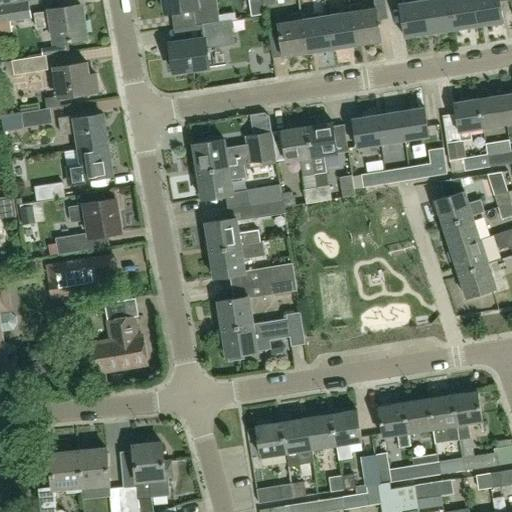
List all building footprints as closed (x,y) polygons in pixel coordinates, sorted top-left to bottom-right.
[(196,24),(219,21),(215,0),(163,0),(166,12),(194,8),(196,24)] [(264,11),(263,2),(262,0),(248,0),(250,14),(264,11)] [(405,37),(430,33),(425,0),(419,0),(400,3),(405,37)] [(425,0),(430,33),(454,29),(449,0),(425,0)] [(449,0),(454,29),(478,26),(474,0),(449,0)] [(474,0),(478,26),(503,22),(499,0),(474,0)] [(31,18),(28,1),(21,2),(21,1),(0,4),(0,32),(12,31),(10,21),(31,18)] [(350,4),(351,11),(357,45),(380,41),(375,7),(363,9),(362,2),(350,4)] [(79,4),(63,7),(50,9),(50,11),(34,13),(36,28),(52,25),(55,41),(84,36),(79,4)] [(327,15),(332,49),(357,45),(351,11),(327,15)] [(327,15),(303,19),(308,53),(332,49),(327,15)] [(219,21),(196,24),(196,26),(207,24),(209,37),(170,42),(175,72),(209,67),(205,48),(234,44),(230,19),(219,21)] [(308,53),(303,19),(278,23),(283,57),(308,53)] [(19,56),(17,38),(3,40),(5,58),(19,56)] [(46,55),(13,61),(15,75),(49,70),(46,55)] [(58,97),(63,96),(97,91),(94,73),(88,74),(86,63),(54,68),(58,97)] [(479,99),(483,128),(508,124),(504,95),(479,99)] [(455,103),(461,140),(470,139),(469,130),(483,128),(479,99),(455,103)] [(53,123),(51,108),(22,113),(24,128),(53,123)] [(400,112),(405,140),(429,136),(425,108),(400,112)] [(377,115),(381,143),(405,140),(400,112),(377,115)] [(80,148),(106,144),(102,114),(76,117),(76,115),(59,118),(61,134),(77,131),(80,148)] [(357,147),(381,143),(377,115),(353,119),(357,147)] [(306,126),(314,175),(326,173),(323,156),(337,154),(332,122),(306,126)] [(314,175),(306,126),(280,130),(285,162),(299,160),(302,177),(314,175)] [(272,131),(241,136),(243,150),(225,153),(223,139),(192,144),(196,172),(261,162),(262,166),(277,163),(272,131)] [(86,178),(111,174),(106,144),(80,148),(82,164),(67,167),(69,183),(86,181),(86,178)] [(408,167),(410,180),(448,174),(444,148),(429,150),(431,163),(408,167)] [(511,163),(511,150),(488,154),(490,167),(511,163)] [(463,158),(465,171),(490,167),(488,154),(463,158)] [(465,171),(463,158),(451,160),(453,173),(465,171)] [(261,162),(196,172),(201,200),(232,195),(229,180),(246,177),(244,168),(262,166),(261,162)] [(385,170),(387,184),(410,180),(408,167),(385,170)] [(363,187),(387,184),(385,170),(361,174),(363,187)] [(498,206),(511,201),(502,172),(489,177),(494,195),(498,206)] [(340,177),(343,198),(356,196),(353,175),(340,177)] [(35,186),(37,201),(66,197),(64,182),(35,186)] [(283,199),(281,185),(249,190),(251,203),(283,199)] [(316,188),(318,201),(332,199),(330,186),(316,188)] [(318,201),(316,188),(305,190),(307,203),(318,201)] [(434,200),(443,225),(472,215),(483,212),(479,199),(468,203),(464,191),(434,200)] [(89,237),(121,232),(115,198),(83,203),(83,205),(68,207),(71,222),(86,220),(89,237)] [(283,199),(251,203),(253,217),(285,212),(283,199)] [(511,216),(511,201),(498,206),(503,219),(511,216)] [(472,215),(443,225),(450,248),(450,249),(480,239),(472,215)] [(204,223),(209,250),(261,242),(259,230),(239,233),(236,218),(204,223)] [(511,246),(511,229),(495,235),(500,250),(511,246)] [(58,253),(88,249),(85,231),(56,236),(58,253)] [(454,260),(458,273),(488,263),(480,239),(450,249),(450,248),(447,251),(450,260),(454,260)] [(242,259),(265,255),(263,242),(261,242),(209,250),(213,278),(245,273),(242,259)] [(113,256),(48,266),(50,281),(50,282),(52,296),(88,291),(103,289),(101,272),(115,270),(113,256)] [(488,263),(458,273),(466,296),(496,287),(488,263)] [(293,264),(262,269),(264,282),(295,277),(293,264)] [(295,277),(264,282),(266,295),(297,291),(295,277)] [(5,361),(1,330),(12,329),(16,323),(15,316),(10,312),(7,291),(0,291),(0,383),(18,381),(15,360),(5,361)] [(222,329),(253,324),(249,296),(217,301),(222,329)] [(104,304),(106,316),(124,313),(122,301),(104,304)] [(226,356),(228,356),(229,361),(244,358),(243,354),(257,351),(256,342),(289,336),(291,346),(305,344),(300,312),(286,314),(287,318),(253,324),(222,329),(226,356)] [(137,336),(134,317),(107,322),(110,340),(88,344),(93,374),(147,364),(142,335),(137,336)] [(453,394),(460,439),(470,438),(468,423),(483,420),(478,390),(453,394)] [(428,398),(433,428),(448,426),(450,441),(460,439),(453,394),(428,398)] [(402,402),(408,432),(433,428),(428,398),(402,402)] [(410,445),(408,432),(402,402),(378,406),(383,437),(397,434),(399,447),(410,445)] [(356,410),(330,414),(335,444),(336,444),(338,460),(351,458),(349,442),(361,440),(356,410)] [(305,418),(310,448),(335,444),(330,414),(305,418)] [(310,448),(305,418),(279,422),(284,452),(310,448)] [(284,452),(279,422),(256,426),(261,456),(284,452)] [(123,487),(126,511),(140,511),(139,498),(151,497),(151,496),(166,494),(169,491),(168,477),(171,476),(169,460),(163,461),(161,443),(159,443),(156,440),(144,441),(142,445),(132,446),(136,486),(123,487)] [(77,451),(80,485),(109,482),(105,448),(77,451)] [(77,451),(63,452),(48,454),(52,488),(80,485),(77,451)] [(473,456),(464,457),(466,471),(500,465),(498,452),(473,456)] [(380,484),(390,482),(416,478),(414,465),(390,469),(387,453),(375,455),(380,484)] [(367,486),(377,485),(380,484),(375,455),(362,457),(366,481),(367,486)] [(416,478),(441,475),(439,461),(436,462),(435,455),(413,458),(415,465),(414,465),(416,478)] [(439,461),(441,475),(466,471),(464,457),(439,461)] [(491,487),(504,485),(511,483),(511,470),(488,474),(491,487)] [(341,476),(343,490),(356,488),(354,474),(341,476)] [(491,487),(488,474),(477,476),(479,489),(491,487)] [(343,490),(341,476),(330,478),(332,492),(343,490)] [(292,498),(293,498),(317,494),(314,480),(290,484),(292,498)] [(439,482),(441,495),(454,493),(452,480),(439,482)] [(392,489),(390,482),(380,484),(377,485),(380,504),(381,511),(402,511),(416,510),(412,486),(392,489)] [(441,495),(439,482),(415,485),(417,497),(429,495),(430,497),(441,495)] [(292,498),(290,484),(280,485),(282,499),(292,498)] [(344,497),(346,510),(380,504),(377,485),(367,486),(359,488),(360,494),(344,497)] [(126,511),(123,487),(109,489),(111,511),(126,511)] [(40,511),(57,511),(55,491),(39,493),(40,511)] [(319,501),(320,511),(330,511),(346,510),(344,497),(319,501)] [(294,504),(295,511),(320,511),(319,501),(294,504)]
